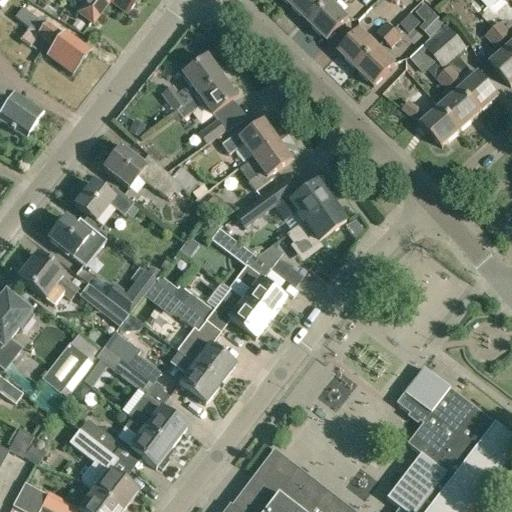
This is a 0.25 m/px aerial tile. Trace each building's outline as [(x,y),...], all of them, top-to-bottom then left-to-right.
[(58,0),(34,0),(61,15),(67,5),(58,0)] [(109,4),(104,0),(89,0),(78,15),(92,26),(109,4)] [(104,0),(109,4),(127,17),(139,0),(104,0)] [(329,2),(326,0),(296,0),(290,7),(308,24),(329,2)] [(347,20),(329,2),(308,24),(326,42),(347,20)] [(416,15),(425,24),(419,30),(430,39),(444,25),(434,16),(434,15),(425,6),(416,15)] [(32,47),(39,37),(51,46),(44,56),(72,76),(89,52),(62,32),(61,34),(46,24),(46,23),(40,18),(37,21),(22,10),(14,20),(28,31),(20,43),(33,53),(36,50),(32,47)] [(382,42),(393,31),(387,25),(376,35),(382,42)] [(501,25),(493,31),(504,43),(511,36),(501,25)] [(446,28),(423,48),(437,64),(443,71),(458,58),(466,51),(446,28)] [(355,71),(377,48),(358,31),(337,54),(355,71)] [(393,31),(382,42),(390,49),(401,38),(393,31)] [(495,50),(504,43),(493,31),(485,39),(495,50)] [(395,65),(377,48),(355,71),(373,88),(395,65)] [(437,64),(423,48),(410,60),(423,76),(437,64)] [(511,87),(511,52),(509,48),(490,65),(511,88),(511,87)] [(197,98),(219,81),(205,61),(182,77),(197,98)] [(450,69),(444,75),(451,84),(458,78),(450,69)] [(444,75),(436,82),(443,91),(451,84),(444,75)] [(478,76),(467,85),(459,92),(480,116),(499,99),(478,76)] [(219,81),(197,98),(198,99),(203,107),(211,118),(234,101),(219,81)] [(0,111),(3,113),(0,117),(0,122),(26,141),(44,115),(15,96),(14,97),(0,87),(0,111)] [(176,113),(185,107),(172,89),(160,97),(173,115),(176,113)] [(416,124),(423,114),(409,103),(408,104),(396,95),(389,90),(382,97),(391,103),(402,112),(401,113),(416,124)] [(459,92),(440,109),(461,132),(480,116),(459,92)] [(198,99),(185,107),(176,113),(178,116),(173,119),(177,125),(203,107),(198,99)] [(461,132),(440,109),(421,126),(442,149),(461,132)] [(132,114),(126,127),(141,134),(147,121),(132,114)] [(206,149),(225,135),(216,123),(197,137),(206,149)] [(252,161),(276,144),(261,123),(242,137),(239,133),(221,146),(228,157),(242,147),(252,161)] [(276,144),(252,161),(242,169),(251,181),(248,183),(256,194),(274,181),(271,177),(290,164),(276,144)] [(179,188),(167,177),(147,158),(141,166),(120,149),(102,172),(128,192),(138,180),(154,193),(155,192),(168,202),(179,188)] [(180,169),(171,179),(190,198),(199,188),(180,169)] [(304,226),(331,206),(316,185),(303,195),(291,178),(234,221),(244,233),(275,209),(285,222),(296,214),(303,225),(304,226)] [(123,218),(133,206),(113,190),(107,197),(92,185),(74,208),(95,224),(109,207),(123,218)] [(233,215),(214,196),(203,209),(221,227),(233,215)] [(304,226),(303,225),(287,237),(294,247),(305,239),(313,249),(345,225),(331,206),(304,226)] [(270,272),(256,261),(218,232),(222,228),(207,216),(200,224),(211,233),(206,239),(246,270),(237,281),(251,292),(243,303),(270,323),(284,304),(260,286),(270,272)] [(85,271),(94,259),(101,250),(107,244),(79,222),(74,228),(64,221),(47,242),(71,261),(85,271)] [(256,261),(270,272),(294,291),(302,281),(278,262),(282,258),(271,249),(256,261)] [(54,309),(62,297),(70,303),(78,293),(62,280),(63,279),(35,258),(17,281),(46,303),(54,309)] [(109,304),(128,319),(155,282),(146,275),(145,275),(140,270),(122,293),(116,288),(105,301),(109,304)] [(78,298),(80,300),(92,309),(100,315),(109,304),(105,301),(88,287),(78,298)] [(214,315),(205,325),(220,336),(229,324),(255,343),(270,323),(243,303),(229,292),(230,293),(217,310),(216,310),(213,314),(214,315)] [(189,296),(181,306),(205,325),(214,315),(213,314),(189,296)] [(31,316),(6,297),(0,303),(0,369),(5,373),(21,352),(10,343),(31,316)] [(205,325),(181,306),(172,316),(192,332),(197,336),(205,325)] [(184,343),(176,354),(220,388),(236,368),(210,349),(220,336),(205,325),(197,336),(192,332),(184,343)] [(94,360),(102,351),(87,337),(79,346),(94,360)] [(88,362),(70,348),(43,383),(60,397),(88,362)] [(112,372),(120,378),(145,397),(152,387),(127,368),(129,367),(121,361),(120,362),(105,350),(92,365),(100,371),(112,372)] [(220,388),(176,354),(168,365),(181,374),(183,371),(188,374),(178,387),(206,408),(220,388)] [(136,358),(129,367),(127,368),(152,387),(161,377),(136,358)] [(406,447),(420,457),(386,502),(398,511),(397,511),(468,511),(511,456),(511,440),(422,371),(395,407),(422,427),(406,447)] [(0,396),(15,407),(22,397),(1,381),(0,382),(0,396)] [(131,422),(170,452),(185,432),(159,413),(162,409),(149,399),(140,411),(132,422),(131,422)] [(170,452),(131,422),(126,430),(138,439),(129,450),(129,451),(156,472),(157,469),(162,473),(169,463),(165,460),(170,452)] [(79,434),(113,459),(121,448),(96,429),(95,430),(87,424),(83,429),(79,434)] [(113,459),(79,434),(71,444),(104,470),(113,459)] [(0,469),(8,454),(0,449),(0,469)] [(351,511),(274,452),(231,508),(229,506),(225,511),(351,511)] [(107,473),(92,493),(116,511),(124,511),(137,496),(107,473)] [(24,486),(18,498),(41,510),(47,498),(24,486)] [(116,511),(92,493),(77,511),(116,511)] [(39,511),(41,510),(18,498),(12,508),(18,511),(39,511)]
